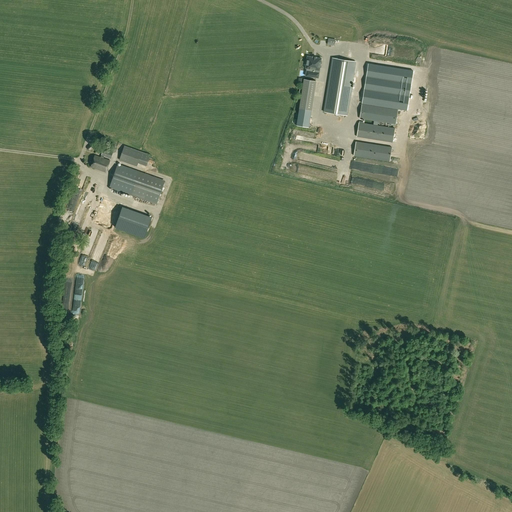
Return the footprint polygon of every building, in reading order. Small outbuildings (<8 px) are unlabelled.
[(316,70),(319,70),(321,58),(316,58),(316,57),(313,56),(312,57),(307,56),(305,68),(307,68),(306,76),(318,78),(319,72),(316,72),(316,70)] [(356,61),(332,58),(325,112),(348,115),(356,61)] [(303,83),(296,125),(308,127),(316,81),(315,81),(306,79),(305,79),(304,79),(303,83)] [(397,107),(361,102),(359,116),(395,121),(397,107)] [(394,126),(358,121),(357,136),(392,140),(394,126)] [(392,145),(356,141),(354,155),(390,160),(392,145)] [(147,165),(151,155),(125,146),(120,160),(137,166),(139,162),(147,165)] [(110,161),(103,159),(104,156),(111,159),(113,152),(104,149),(101,158),(95,156),(91,167),(106,172),(110,161)] [(117,166),(110,186),(136,195),(158,202),(165,182),(143,175),(117,166)] [(89,199),(98,203),(104,186),(94,182),(89,199)] [(134,198),(123,194),(120,203),(131,207),(134,198)]
